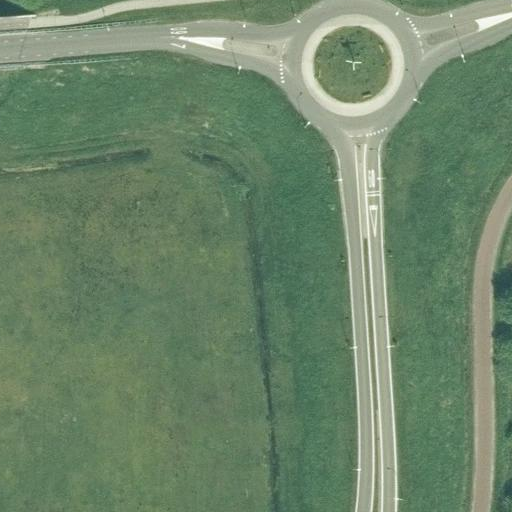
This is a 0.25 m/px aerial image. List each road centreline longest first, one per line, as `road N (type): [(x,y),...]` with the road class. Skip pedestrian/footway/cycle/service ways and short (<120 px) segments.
road 1 (trunk): [(388,511),(370,162),(378,123)]
road 2 (trunk): [(334,127),(351,203),(362,511)]
road 3 (unclassified): [(479,511),(480,278),(511,185)]
road 4 (secondary): [(0,47),(167,37)]
road 5 (secondary): [(298,30),(197,29),(167,37)]
road 6 (secondary): [(167,37),(287,73)]
